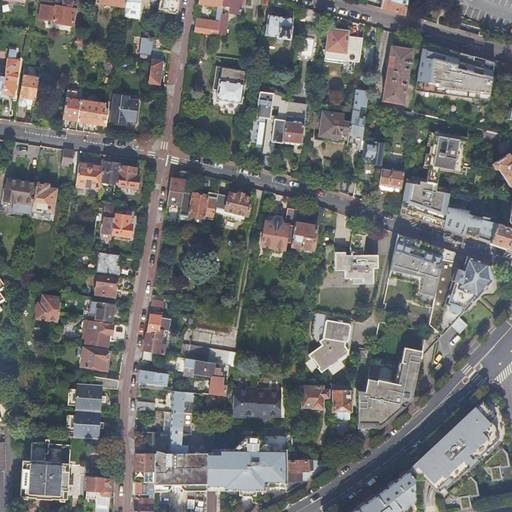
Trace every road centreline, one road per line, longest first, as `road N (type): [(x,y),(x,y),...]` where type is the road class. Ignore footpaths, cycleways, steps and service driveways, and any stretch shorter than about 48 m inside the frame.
road 1 (residential): [(511,267),(382,218),(164,156)]
road 2 (residential): [(164,156),(124,378),(123,511)]
road 3 (primary): [(300,511),(400,443),(494,345)]
road 4 (residential): [(313,0),(511,55)]
road 5 (residential): [(164,156),(0,129)]
road 6 (residential): [(190,0),(164,156)]
